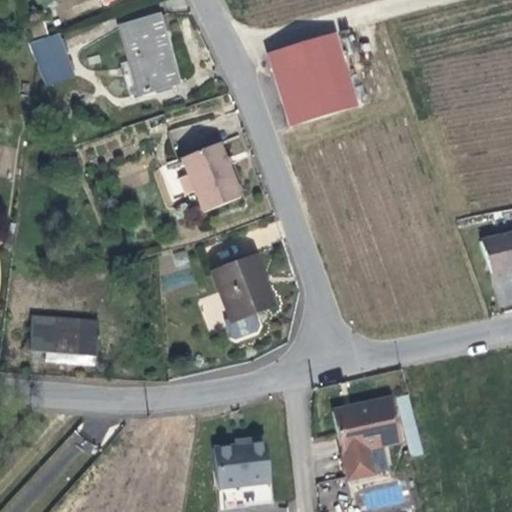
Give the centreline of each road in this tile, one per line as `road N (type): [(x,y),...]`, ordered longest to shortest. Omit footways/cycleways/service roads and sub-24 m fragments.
road 1 (residential): [(209,0),(295,210),(317,288),(324,361)]
road 2 (unclassified): [(0,391),(152,398),(290,375),(324,361)]
road 3 (residential): [(324,361),(511,321)]
road 4 (track): [(406,0),(231,45)]
road 5 (track): [(290,375),(304,511)]
road 6 (track): [(0,489),(79,396)]
